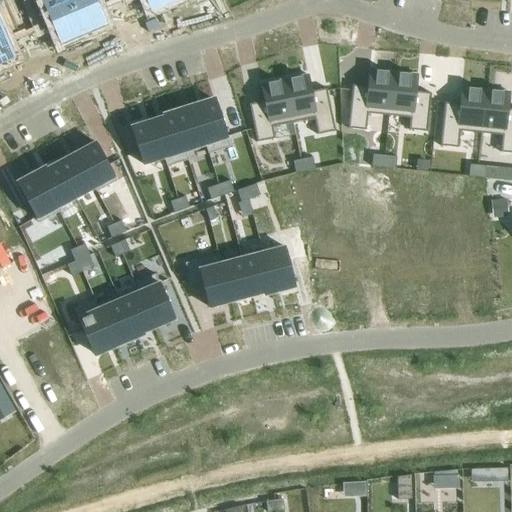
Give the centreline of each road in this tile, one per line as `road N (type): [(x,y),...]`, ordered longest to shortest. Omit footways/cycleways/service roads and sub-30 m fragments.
road 1 (residential): [(511,330),(334,341),(212,369),(112,416),(0,491)]
road 2 (track): [(95,511),(249,469),(511,437)]
road 3 (residential): [(0,124),(90,79),(326,0)]
road 4 (residential): [(328,0),(454,36),(511,42)]
